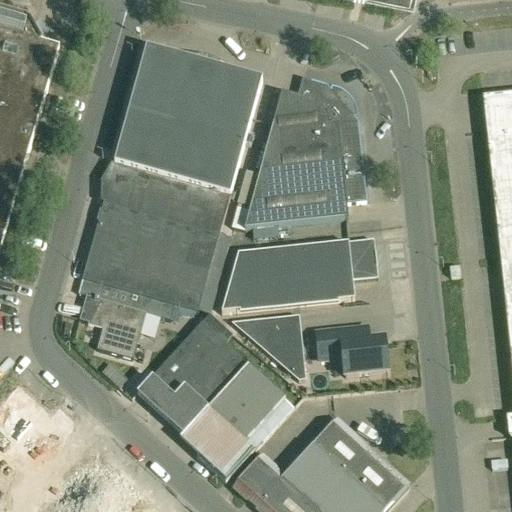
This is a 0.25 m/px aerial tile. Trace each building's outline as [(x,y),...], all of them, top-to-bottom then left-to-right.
[(33,29),(29,22),(0,14),(0,256),(56,63),(60,51),(42,45),(39,39),(43,37),(37,27),(33,29)] [(220,238),(234,188),(263,84),(148,52),(83,284),(129,297),(175,310),(198,316),(220,238)] [(282,98),(245,235),(348,223),(346,207),(366,205),(358,125),(328,89),(304,83),(298,102),(282,98)] [(511,97),(492,99),(494,119),(510,257),(499,258),(511,379),(511,97)] [(238,259),(222,317),(354,303),(352,284),(377,281),(373,244),(238,259)] [(461,280),(460,270),(450,271),(451,281),(461,280)] [(175,310),(129,297),(125,310),(91,301),(87,300),(80,324),(104,331),(98,353),(133,363),(146,317),(171,324),(175,310)] [(231,327),(298,385),(306,384),(301,340),(299,320),(231,327)] [(246,447),(285,403),(202,327),(141,394),(188,436),(184,441),(200,456),(197,460),(226,486),(254,455),(246,447)] [(343,361),(345,380),(387,375),(384,344),(345,349),(343,349),(341,335),(317,338),(320,364),(343,361)] [(73,423),(58,409),(51,417),(18,387),(0,406),(0,495),(42,449),(51,457),(74,432),(73,423)] [(256,511),(389,511),(408,492),(336,425),(284,482),(261,461),(234,491),(256,511)] [(152,511),(105,469),(64,511),(152,511)]
